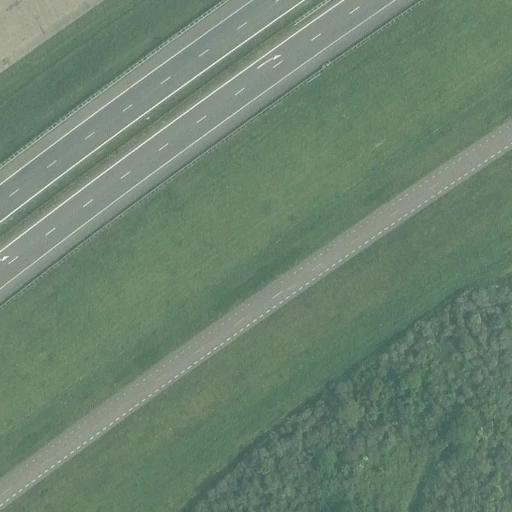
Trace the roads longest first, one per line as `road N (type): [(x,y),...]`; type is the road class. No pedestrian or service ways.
road 1 (unclassified): [(0,496),(511,134)]
road 2 (trunk): [(0,269),(369,0)]
road 3 (trunk): [(279,0),(0,206)]
